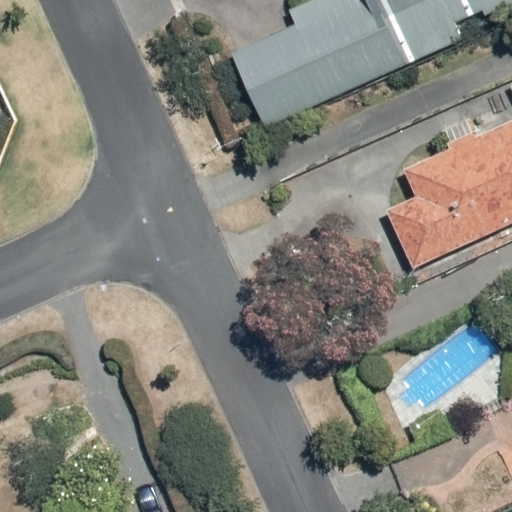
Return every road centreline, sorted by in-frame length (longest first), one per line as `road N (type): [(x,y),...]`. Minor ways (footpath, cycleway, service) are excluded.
road 1 (residential): [(170,208),(307,511)]
road 2 (residential): [(76,0),(170,208)]
road 3 (residential): [(0,285),(170,208)]
